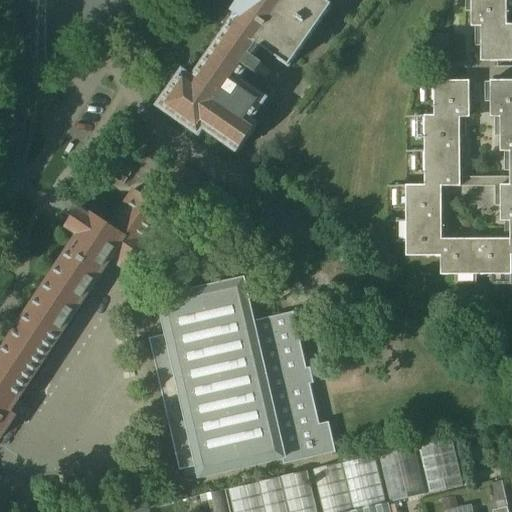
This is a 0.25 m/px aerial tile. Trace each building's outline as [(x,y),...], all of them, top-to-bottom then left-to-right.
[(243,0),(235,12),(238,14),(193,79),(183,72),(158,109),(199,138),(204,131),(237,155),(259,125),(252,121),(268,99),(239,79),(247,68),(257,75),(264,65),(254,59),(262,47),(290,67),(333,6),(324,0),(243,0)] [(507,0),(471,0),(472,28),(481,28),(481,62),(511,62),(511,26),(507,27),(507,0)] [(439,47),(417,47),(417,70),(439,70),(439,47)] [(509,240),(441,240),(441,188),(460,188),(460,119),(469,119),(469,83),(434,83),(434,118),(425,118),(425,187),(407,187),(407,257),(441,257),(441,275),(511,275),(511,256),(511,82),(490,83),(490,119),(500,119),(500,153),(509,153),(509,186),(500,186),(500,222),(509,223),(509,240)] [(132,174),(119,166),(110,178),(124,187),(132,174)] [(79,237),(0,354),(0,439),(17,415),(11,411),(110,261),(127,272),(149,239),(147,238),(165,212),(134,191),(110,227),(91,215),(89,218),(78,210),(66,229),(79,237)] [(244,280),(160,300),(168,334),(198,465),(201,477),(284,458),(285,465),(337,453),(330,423),(321,425),(294,313),(254,323),(244,280)] [(168,334),(151,338),(180,469),(198,465),(168,334)] [(453,439),(419,447),(430,494),(463,487),(453,439)] [(416,447),(380,456),(391,504),(426,495),(416,447)] [(375,457),(312,471),(321,511),(355,511),(386,505),(375,457)] [(308,472),(259,483),(262,496),(262,497),(286,492),(287,491),(311,486),(308,472)] [(493,508),(509,506),(504,480),(489,483),(493,508)] [(259,483),(226,491),(229,503),(262,496),(259,483)] [(316,511),(311,486),(287,491),(292,511),(316,511)] [(290,511),(286,492),(275,494),(278,511),(290,511)] [(272,511),(270,497),(234,505),(235,511),(272,511)]
